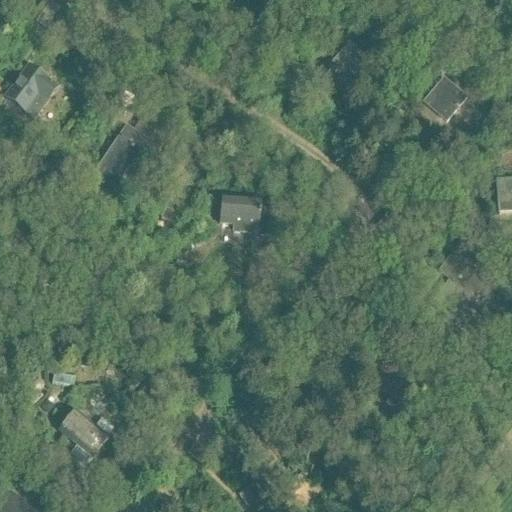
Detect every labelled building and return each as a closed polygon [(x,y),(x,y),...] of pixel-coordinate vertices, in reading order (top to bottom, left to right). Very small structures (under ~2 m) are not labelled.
[(14,11),(19,0),(7,0),(5,7),(14,11)] [(348,47),(345,50),(320,78),(339,95),(367,64),(348,47)] [(443,66),(436,75),(442,80),(450,71),(451,70),(444,65),(443,66)] [(3,101),(24,117),(37,98),(47,105),(58,90),(48,83),(49,81),(28,66),(3,101)] [(422,105),(427,110),(445,126),(466,102),(448,86),(443,81),(422,105)] [(119,141),(95,176),(114,189),(136,157),(149,166),(163,146),(153,139),(148,146),(126,131),(119,142),(119,141)] [(511,183),(496,184),(498,217),(511,216),(511,183)] [(220,200),(218,224),(232,225),(231,237),(257,239),(258,228),(260,204),(220,200)] [(178,221),(165,213),(159,222),(172,230),(178,221)] [(267,241),(256,241),(254,256),(266,257),(267,241)] [(428,309),(431,311),(461,333),(470,321),(466,318),(462,315),(473,299),(471,297),(471,296),(482,281),(455,262),(444,278),(448,281),(428,309)] [(402,404),(412,377),(376,364),(367,391),(402,404)] [(96,412),(109,397),(98,387),(84,402),(96,412)] [(74,413),(57,434),(76,449),(70,457),(84,468),(90,460),(92,461),(108,441),(106,439),(94,430),(74,413)] [(100,417),(95,425),(108,435),(114,427),(100,417)] [(29,511),(10,495),(0,506),(0,511),(29,511)]
